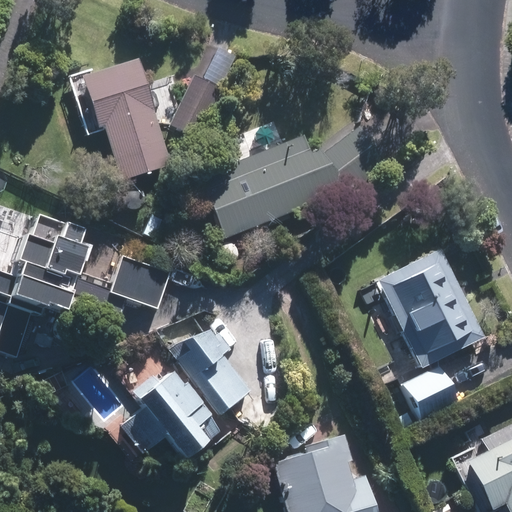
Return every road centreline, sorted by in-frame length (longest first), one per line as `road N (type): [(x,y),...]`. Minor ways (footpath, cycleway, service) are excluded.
road 1 (unknown): [(242,315),(475,115)]
road 2 (residential): [(242,0),(323,19),(471,35)]
road 3 (residential): [(471,35),(475,115),(511,216)]
